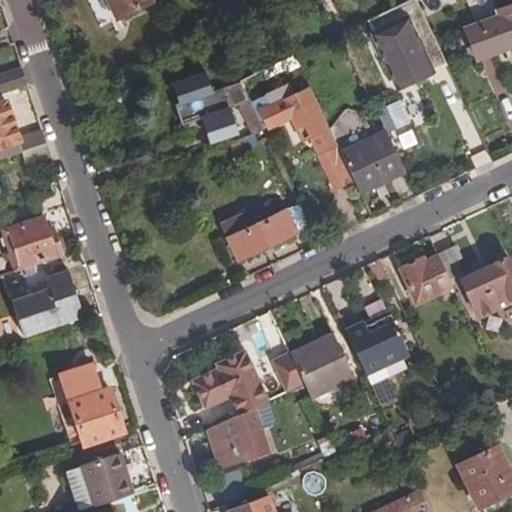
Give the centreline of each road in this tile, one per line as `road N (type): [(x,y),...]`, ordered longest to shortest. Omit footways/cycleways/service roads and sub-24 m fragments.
road 1 (residential): [(511,173),(134,353)]
road 2 (residential): [(134,353),(19,0)]
road 3 (residential): [(187,511),(134,353)]
